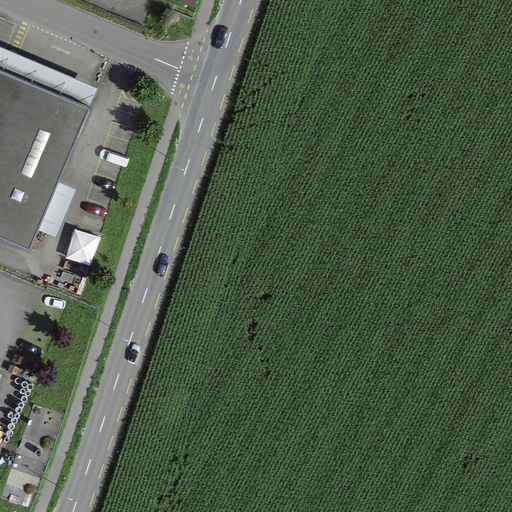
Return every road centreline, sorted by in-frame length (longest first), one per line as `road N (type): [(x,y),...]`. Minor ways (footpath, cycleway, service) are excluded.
road 1 (tertiary): [(215,82),(73,511)]
road 2 (residential): [(19,0),(215,82)]
